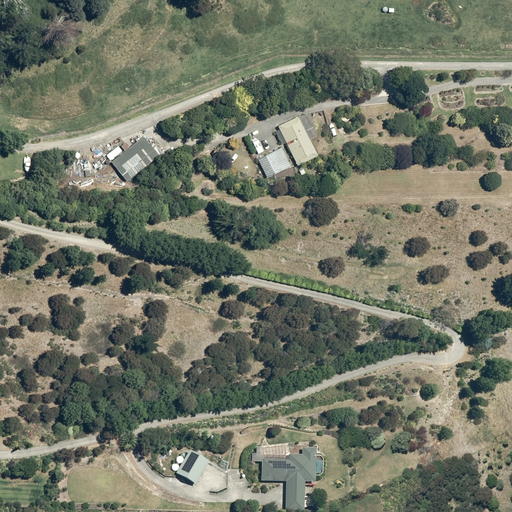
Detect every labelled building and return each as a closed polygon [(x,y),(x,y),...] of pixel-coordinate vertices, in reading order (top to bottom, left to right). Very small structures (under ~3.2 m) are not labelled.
[(317,156),(316,153),(308,136),(317,132),(308,112),(298,117),(298,116),(273,128),(281,145),(286,142),(296,163),(305,159),(306,161),(317,156)] [(127,181),(159,155),(152,147),(143,136),(124,152),(118,145),(106,155),(127,181)] [(292,165),(282,146),(258,159),(267,178),(292,165)] [(286,481),(284,511),(290,511),(303,511),(305,482),(315,482),(316,447),(290,443),(256,446),(255,453),(253,453),(252,462),(261,462),(260,479),(286,481)] [(195,484),(208,461),(190,451),(177,474),(195,484)]
